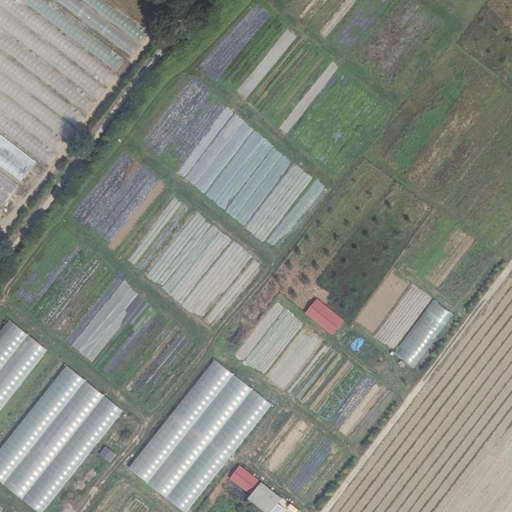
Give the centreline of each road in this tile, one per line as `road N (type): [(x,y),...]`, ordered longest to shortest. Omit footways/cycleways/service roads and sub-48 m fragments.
road 1 (track): [(190,18),(0,267)]
road 2 (track): [(324,511),(511,265)]
